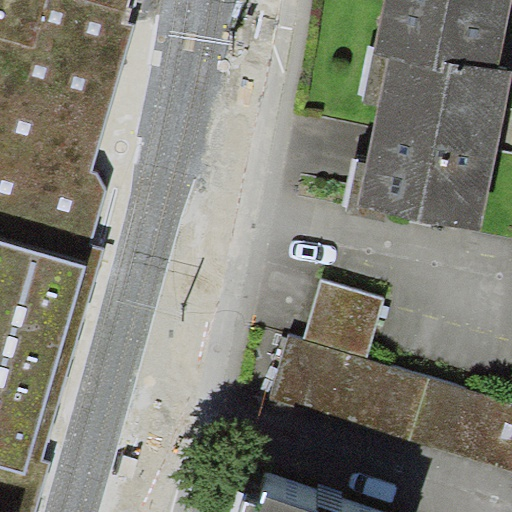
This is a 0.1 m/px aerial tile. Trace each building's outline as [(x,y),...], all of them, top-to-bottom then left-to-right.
[(0,0),(0,211),(10,215),(5,230),(88,255),(109,187),(98,168),(94,166),(112,107),(99,104),(129,0),(0,0)] [(499,64),(511,0),(386,0),(379,39),(395,42),(499,64)] [(511,66),(499,64),(395,42),(364,196),(483,220),(511,76),(511,66)] [(0,300),(83,326),(105,244),(93,241),(88,255),(5,230),(10,215),(0,211),(0,300)] [(320,276),(303,338),(367,356),(385,295),(320,276)] [(0,300),(0,474),(40,487),(57,423),(83,326),(0,300)] [(288,334),(271,396),(511,464),(511,396),(367,356),(303,338),(288,334)] [(386,511),(268,472),(254,511),(386,511)]
